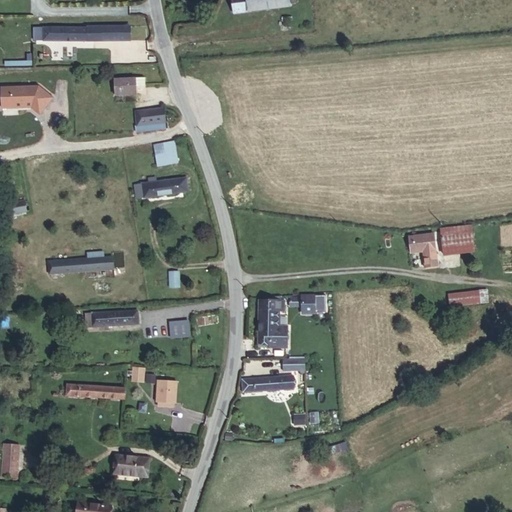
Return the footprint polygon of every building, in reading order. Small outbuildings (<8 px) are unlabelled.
[(267,20),(284,18),(281,0),(225,0),(228,17),(266,12),(267,20)] [(133,32),(35,30),(35,42),(132,44),(133,32)] [(137,89),(137,81),(114,80),(113,95),(137,96),(137,89)] [(148,81),(137,81),(137,89),(147,90),(148,81)] [(130,117),(131,130),(160,127),(158,113),(130,117)] [(131,130),(132,136),(160,133),(160,127),(131,130)] [(171,148),(151,151),(155,173),(175,169),(171,148)] [(150,188),(135,189),(136,203),(181,198),(179,185),(159,187),(150,188)] [(179,185),(181,198),(188,197),(187,185),(179,185)] [(21,214),(21,204),(4,205),(4,215),(21,214)] [(464,259),(462,239),(433,241),(436,261),(464,259)] [(412,257),(426,257),(425,242),(398,242),(398,257),(412,257)] [(427,269),(426,257),(412,257),(413,269),(427,269)] [(43,284),(108,278),(107,265),(98,266),(98,260),(82,261),(82,268),(43,271),(43,284)] [(183,291),(181,276),(171,276),(171,293),(183,291)] [(470,313),(469,300),(438,302),(438,316),(470,313)] [(315,305),(289,307),(289,318),(303,318),(303,325),(316,324),(315,305)] [(283,319),(283,307),(258,308),(260,352),(289,351),(289,332),(280,333),(279,319),(283,319)] [(129,321),(82,323),(83,338),(130,336),(129,321)] [(83,338),(82,323),(73,324),(74,338),(83,338)] [(131,365),(130,380),(144,381),(145,366),(131,365)] [(286,381),(306,380),(306,369),(286,371),(286,381)] [(281,385),(279,397),(295,396),(294,384),(281,385)] [(237,401),(279,397),(281,385),(237,390),(237,401)] [(158,414),(176,417),(179,395),(160,393),(158,414)] [(58,405),(123,410),(124,399),(60,394),(58,405)] [(18,487),(17,458),(1,458),(1,486),(18,487)] [(145,473),(112,469),(110,485),(143,490),(145,473)]
